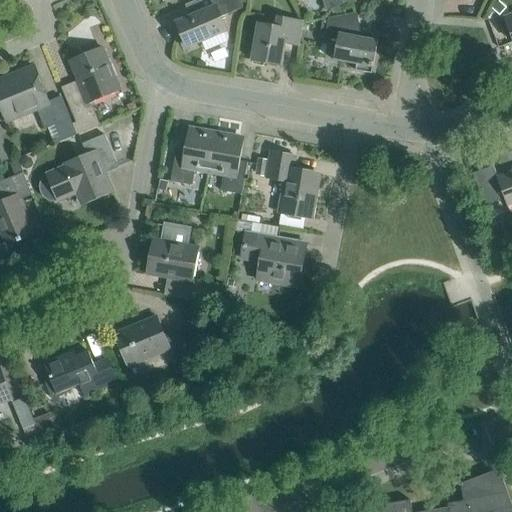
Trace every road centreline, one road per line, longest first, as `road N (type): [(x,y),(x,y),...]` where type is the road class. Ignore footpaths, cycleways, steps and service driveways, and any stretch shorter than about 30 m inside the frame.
road 1 (tertiary): [(251,511),(426,442),(474,441),(511,427)]
road 2 (residential): [(352,121),(162,82)]
road 3 (residential): [(320,296),(352,121)]
road 4 (residential): [(131,230),(162,82)]
road 5 (residential): [(0,346),(107,310),(122,284)]
road 6 (residential): [(131,230),(0,284)]
road 7 (residential): [(433,137),(411,0)]
